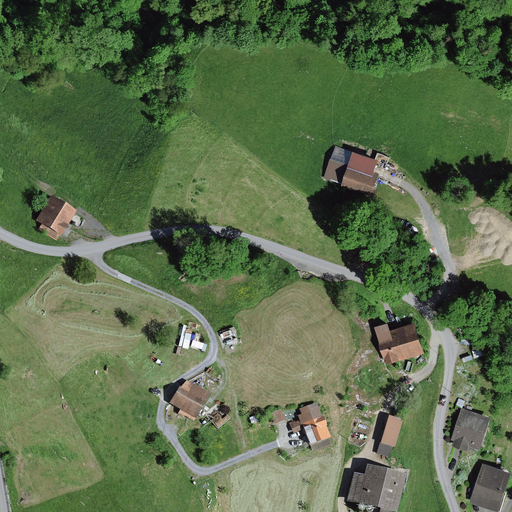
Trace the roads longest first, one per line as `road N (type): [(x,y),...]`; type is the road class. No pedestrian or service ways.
road 1 (tertiary): [(455,511),(439,457),(449,346),(437,321),(405,296),(231,233),(186,229),(76,251),(44,250),(0,233)]
road 2 (track): [(93,249),(112,273),(185,305),(209,329),(209,358),(166,392),(160,411),(160,425),(189,464),(212,470),(283,441)]
road 3 (track): [(343,511),(346,471),(369,449),(397,395),(429,365),(437,321)]
